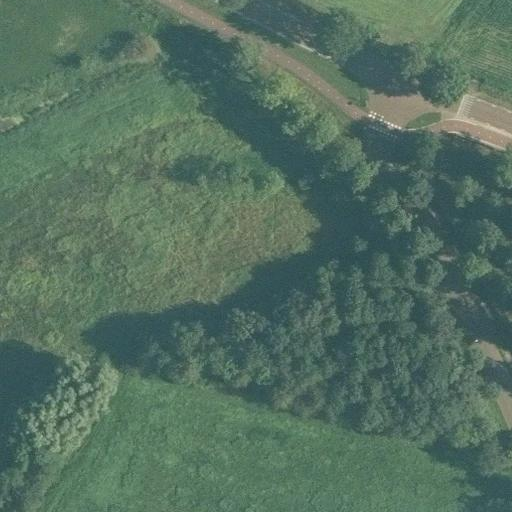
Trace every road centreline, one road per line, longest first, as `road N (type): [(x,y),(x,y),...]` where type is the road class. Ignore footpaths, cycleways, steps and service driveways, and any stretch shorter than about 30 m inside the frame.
road 1 (tertiary): [(511,405),(383,165),(402,79)]
road 2 (tertiary): [(402,79),(240,0)]
